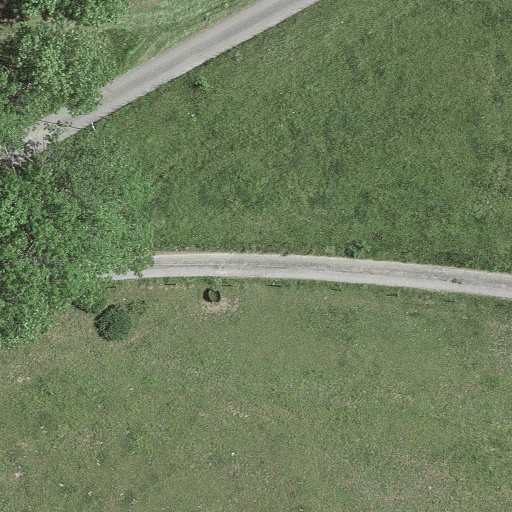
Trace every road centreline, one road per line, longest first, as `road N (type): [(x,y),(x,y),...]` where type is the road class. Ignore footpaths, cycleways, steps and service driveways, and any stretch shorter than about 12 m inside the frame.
road 1 (unclassified): [(0,290),(87,272),(228,264),(511,288)]
road 2 (unclassified): [(287,0),(0,158)]
